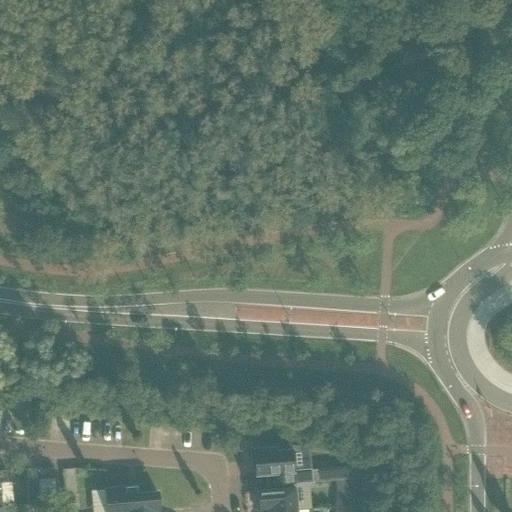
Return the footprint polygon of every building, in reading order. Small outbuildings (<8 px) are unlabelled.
[(263,447),(250,448),(251,461),(253,461),(254,472),(255,476),(267,475),(268,487),(294,484),(308,483),(312,483),(335,481),(347,480),(346,470),(346,468),(316,470),(316,473),(311,473),(311,470),(311,469),(293,471),(292,451),(275,452),(275,449),(263,450),(263,447)] [(347,480),(335,481),(336,496),(348,495),(347,480)] [(38,481),(25,482),(27,505),(40,504),(38,481)] [(158,511),(157,493),(139,495),(139,487),(104,490),(106,511),(158,511)] [(280,511),(296,511),(294,488),(256,492),(257,511),(280,511)]
